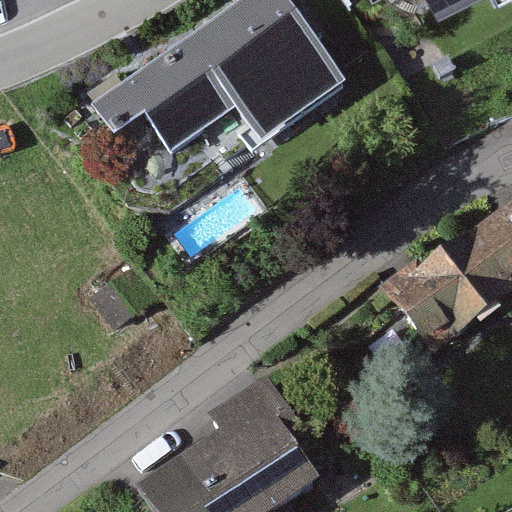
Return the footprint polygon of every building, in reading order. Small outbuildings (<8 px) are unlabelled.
[(353,94),(286,0),(272,0),(109,115),(129,143),(156,124),(183,163),(249,116),(274,151),(353,94)] [(424,0),(438,25),(483,0),(424,0)] [(511,313),(511,225),(397,307),(439,365),(511,313)] [(162,313),(135,281),(103,309),(130,341),(162,313)] [(311,511),(319,507),(275,441),(292,430),(266,392),(208,432),(219,448),(135,505),(139,511),(311,511)]
